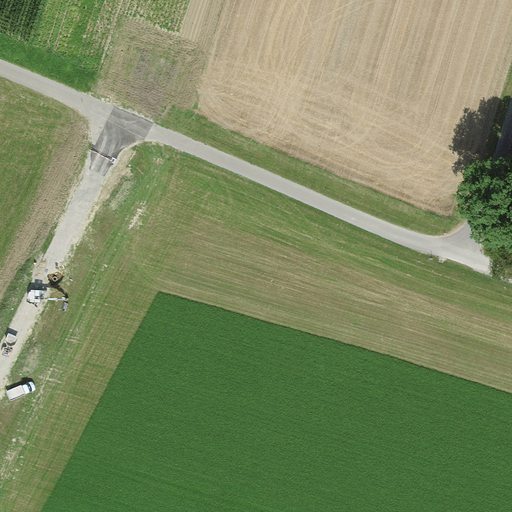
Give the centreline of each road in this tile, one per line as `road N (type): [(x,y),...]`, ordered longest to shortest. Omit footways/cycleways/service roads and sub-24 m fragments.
road 1 (residential): [(0,70),(511,274)]
road 2 (track): [(0,359),(120,121)]
road 3 (track): [(469,262),(511,124)]
